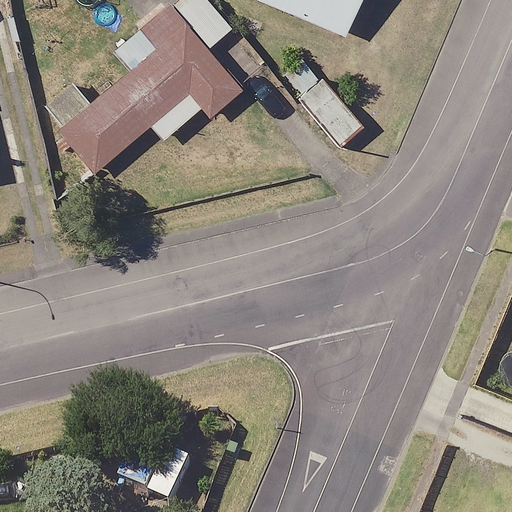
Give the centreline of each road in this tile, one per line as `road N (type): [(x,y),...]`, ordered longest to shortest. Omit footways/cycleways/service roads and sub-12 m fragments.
road 1 (tertiary): [(0,349),(395,255)]
road 2 (residential): [(314,511),(396,322),(395,255)]
road 3 (tertiary): [(395,255),(427,229),(511,34)]
